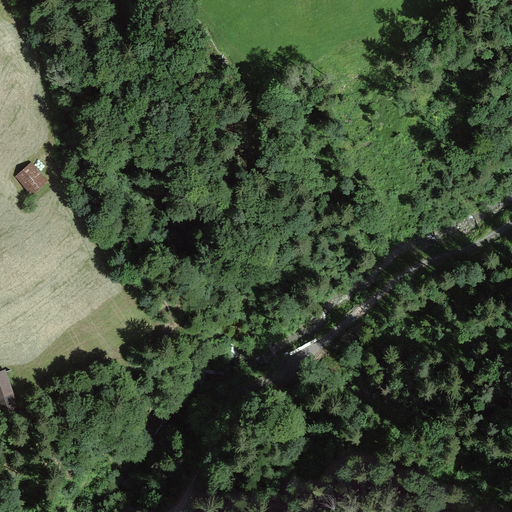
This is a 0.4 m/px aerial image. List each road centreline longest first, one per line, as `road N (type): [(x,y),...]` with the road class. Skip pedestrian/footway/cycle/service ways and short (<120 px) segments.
road 1 (track): [(493,233),(395,278),(285,369)]
road 2 (track): [(285,369),(217,404),(214,428),(173,511)]
